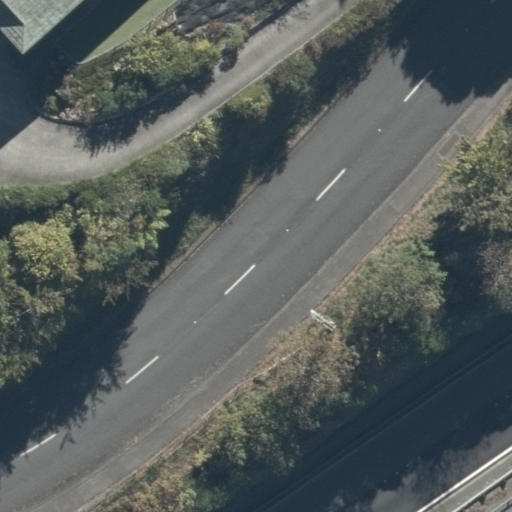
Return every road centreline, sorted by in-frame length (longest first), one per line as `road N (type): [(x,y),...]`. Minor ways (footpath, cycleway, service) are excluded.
road 1 (tertiary): [(0,467),(130,381),(511,6)]
road 2 (trunk): [(361,511),(511,402)]
